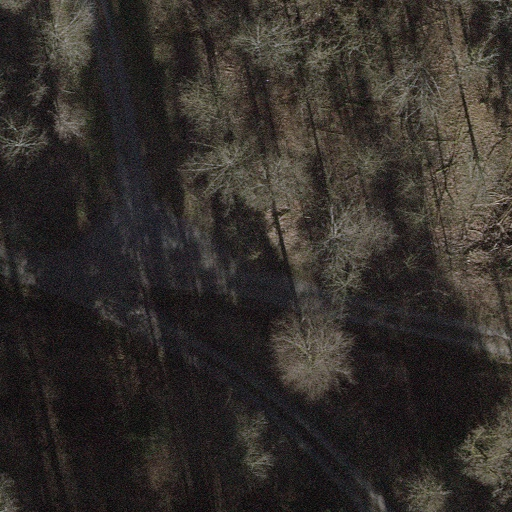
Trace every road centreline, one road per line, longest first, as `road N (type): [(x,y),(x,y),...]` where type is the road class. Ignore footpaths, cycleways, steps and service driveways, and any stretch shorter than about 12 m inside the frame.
road 1 (track): [(511,332),(127,261),(92,291)]
road 2 (track): [(92,291),(308,424),(385,511)]
road 3 (track): [(127,261),(136,209),(98,0)]
